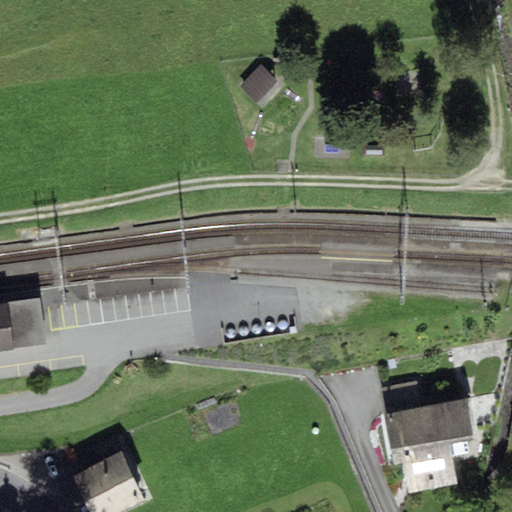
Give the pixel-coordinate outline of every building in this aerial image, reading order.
[(257,64),(235,83),(253,104),(275,85),(257,64)] [(0,353),(15,352),(14,350),(47,346),(40,300),(0,305),(0,353)] [(419,379),(382,386),(386,405),(423,397),(419,379)] [(405,454),(410,482),(459,473),(451,431),(475,426),(468,389),(423,397),(386,405),(396,456),(405,454)] [(122,443),(74,464),(98,511),(145,491),(122,443)]
